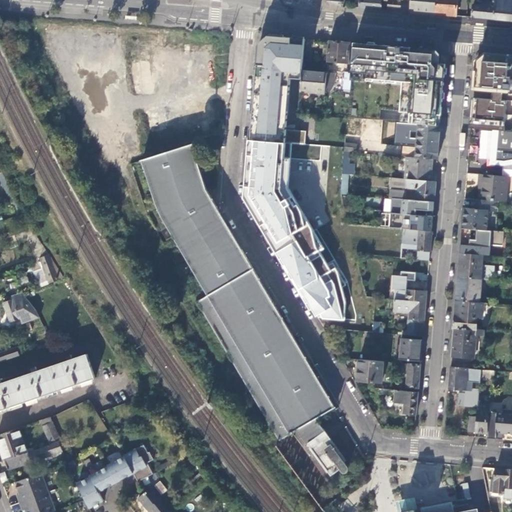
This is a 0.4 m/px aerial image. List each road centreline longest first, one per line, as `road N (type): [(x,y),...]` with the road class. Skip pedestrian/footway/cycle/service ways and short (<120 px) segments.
road 1 (residential): [(248,5),(232,200),(371,437),(428,452)]
road 2 (residential): [(461,36),(428,452)]
road 3 (secondary): [(284,12),(461,36)]
road 4 (unknown): [(455,122),(355,119),(352,81)]
